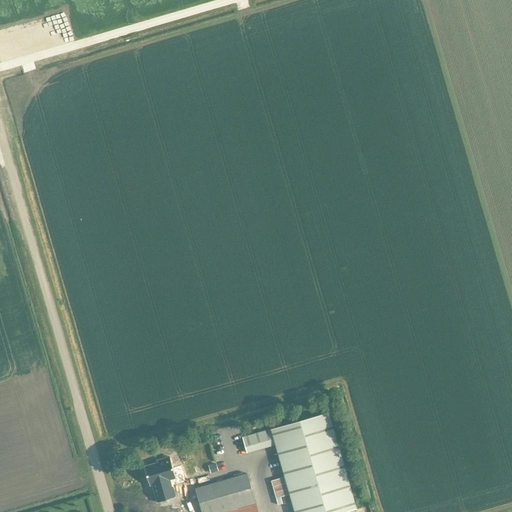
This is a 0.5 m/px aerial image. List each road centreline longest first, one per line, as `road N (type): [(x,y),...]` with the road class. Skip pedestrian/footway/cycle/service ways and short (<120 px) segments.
road 1 (tertiary): [(108,511),(0,138)]
road 2 (track): [(228,0),(0,66)]
